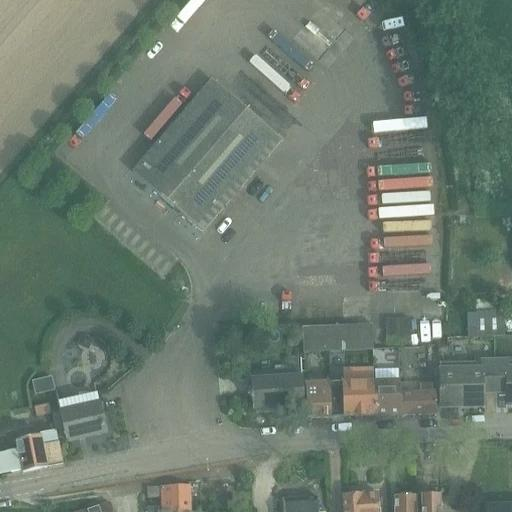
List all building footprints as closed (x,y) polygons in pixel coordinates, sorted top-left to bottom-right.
[(210,81),(130,174),(200,234),(280,142),(210,81)] [(504,338),(503,314),(503,300),(475,301),(476,314),(468,315),(468,339),(504,338)] [(409,319),(385,320),(386,345),(410,345),(409,319)] [(328,328),(329,353),(373,351),(373,329),(371,329),(371,327),(328,328)] [(303,354),(329,353),(328,328),(302,329),(303,354)] [(82,337),(78,346),(86,349),(89,348),(92,341),(82,337)] [(511,362),(494,363),(494,393),(506,392),(506,406),(511,405),(511,362)] [(483,393),(494,393),(494,363),(439,364),(440,408),(442,408),(442,406),(463,405),(463,407),(483,406),(483,393)] [(253,411),(303,408),(301,377),(251,380),(252,396),(249,396),(250,401),(252,400),(253,411)] [(375,383),(375,418),(401,417),(400,387),(400,380),(395,380),(395,387),(390,387),(390,383),(375,383)] [(307,420),(331,419),(330,383),(329,383),(329,381),(306,381),(307,420)] [(330,383),(331,419),(375,418),(375,383),(375,382),(367,382),(367,381),(364,381),(364,382),(330,383)] [(400,387),(401,417),(436,415),(436,393),(432,393),(431,385),(419,385),(420,394),(407,394),(407,387),(400,387)] [(67,442),(106,433),(99,403),(60,412),(67,442)] [(22,472),(22,474),(63,465),(58,442),(41,446),(39,437),(15,442),(17,451),(5,453),(10,474),(22,472)] [(147,511),(189,511),(189,487),(146,488),(147,499),(161,499),(161,508),(147,508),(147,511)] [(394,511),(417,511),(417,497),(410,497),(410,494),(399,494),(399,497),(394,497),(394,511)] [(378,511),(378,495),(343,497),(343,511),(378,511)] [(420,511),(440,511),(441,496),(420,497),(420,511)] [(318,511),(318,499),(282,501),(282,511),(318,511)]
